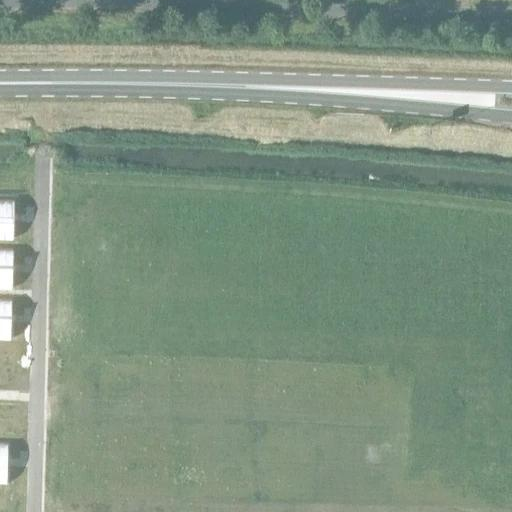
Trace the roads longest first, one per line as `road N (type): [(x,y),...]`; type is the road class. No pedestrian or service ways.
road 1 (secondary): [(74,83),(511,119)]
road 2 (secondary): [(511,89),(224,78),(74,83)]
